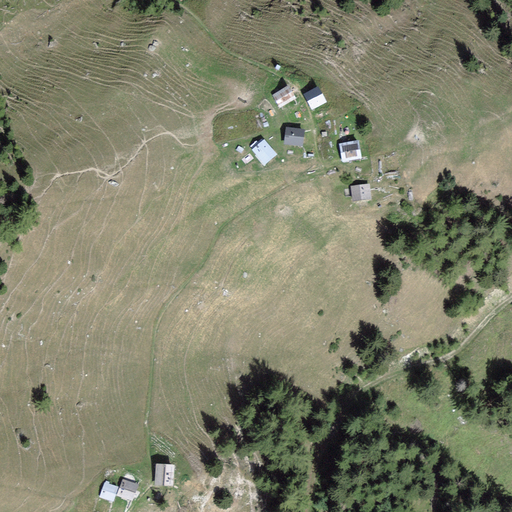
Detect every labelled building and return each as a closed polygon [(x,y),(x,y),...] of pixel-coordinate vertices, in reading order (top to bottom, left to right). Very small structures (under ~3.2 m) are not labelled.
[(293,95),(288,86),(274,95),(279,103),(293,95)] [(325,102),(317,88),(304,95),(312,108),(325,102)] [(304,130),(287,128),(285,143),(302,145),(304,130)] [(276,154),(264,140),(253,149),(265,163),(276,154)] [(360,158),(358,142),(340,145),(343,161),(360,158)] [(370,197),(368,185),(352,187),(354,200),(370,197)] [(173,466),(157,465),(156,483),(172,484),(173,466)] [(137,485),(123,480),(118,495),(132,499),(137,485)] [(117,487),(105,483),(101,496),(113,500),(117,487)]
